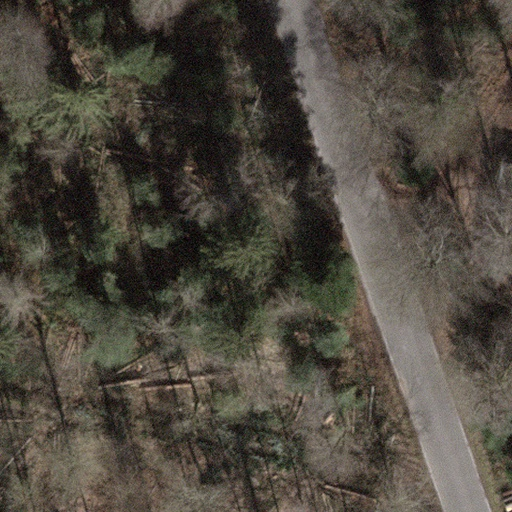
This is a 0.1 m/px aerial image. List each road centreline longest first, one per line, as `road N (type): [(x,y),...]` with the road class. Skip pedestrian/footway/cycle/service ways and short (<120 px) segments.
road 1 (tertiary): [(292,0),(470,511)]
road 2 (track): [(348,154),(511,34)]
